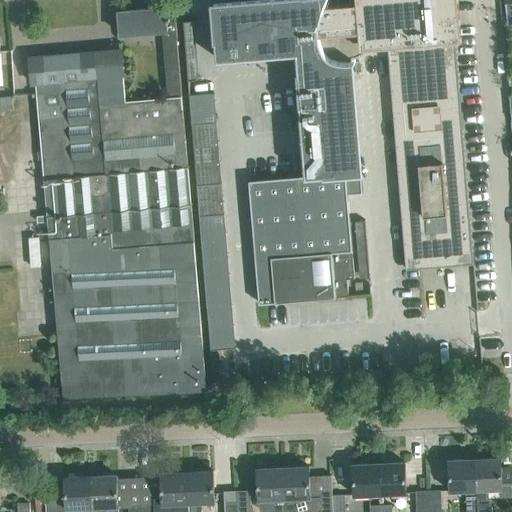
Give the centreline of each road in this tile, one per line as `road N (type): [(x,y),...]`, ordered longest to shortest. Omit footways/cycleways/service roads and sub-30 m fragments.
road 1 (residential): [(511,405),(0,436)]
road 2 (unknown): [(378,285),(373,322),(356,331),(287,345),(250,343),(232,296),(235,215)]
road 3 (unknown): [(480,0),(503,274)]
road 4 (unknown): [(235,215),(204,0)]
road 5 (unknown): [(378,285),(360,209),(321,202),(235,215)]
road 6 (unknown): [(503,274),(505,405)]
road 7 (unknown): [(503,274),(378,285)]
